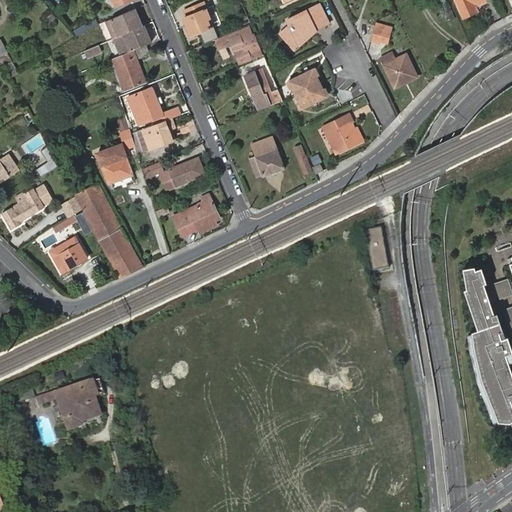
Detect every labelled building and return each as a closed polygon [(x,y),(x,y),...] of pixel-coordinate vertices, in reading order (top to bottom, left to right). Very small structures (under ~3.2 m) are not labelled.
[(456,0),(464,17),(478,11),(476,10),(479,5),(486,1),(485,0),(456,0)] [(184,19),(191,36),(210,28),(206,19),(209,18),(202,2),(183,10),(186,18),(184,19)] [(302,38),(308,35),(321,29),(330,25),(320,4),(286,20),(289,25),(280,34),(296,51),(305,43),(302,38)] [(144,26),(141,18),(138,19),(134,10),(128,12),(107,21),(114,38),(144,26)] [(372,40),(388,45),(393,26),(377,22),(372,40)] [(144,26),(114,38),(121,56),(147,45),(149,44),(145,34),(147,34),(144,26)] [(231,40),(240,64),(262,56),(259,50),(253,52),(248,38),(252,36),(248,28),(229,36),(228,34),(215,41),(219,50),(229,46),(227,41),(231,40)] [(84,50),(87,57),(102,51),(99,44),(84,50)] [(150,54),(147,45),(121,56),(113,59),(126,90),(145,82),(137,60),(150,54)] [(381,59),(395,89),(418,78),(407,56),(397,61),(393,53),(381,59)] [(292,88),(299,103),(302,109),(326,97),(322,91),(315,77),(313,71),(289,82),(292,88)] [(258,108),(282,99),(277,88),(269,91),(265,80),(258,82),(254,72),(245,76),(258,108)] [(153,119),(155,126),(173,119),(181,116),(178,108),(164,114),(153,88),(128,98),(139,125),(153,119)] [(335,153),(360,142),(347,114),(322,126),(335,153)] [(173,141),(169,131),(177,128),(173,119),(155,126),(143,130),(151,150),(173,141)] [(68,126),(65,120),(42,133),(45,139),(68,126)] [(132,135),(128,122),(120,124),(127,148),(135,145),(132,135)] [(135,145),(137,152),(146,149),(141,131),(132,135),(135,145)] [(255,158),(250,160),(256,177),(261,176),(262,178),(284,169),(272,138),(250,146),(255,158)] [(123,145),(98,153),(100,158),(125,149),(123,145)] [(294,150),(305,175),(311,172),(300,147),(294,150)] [(125,149),(100,158),(110,187),(112,188),(114,188),(115,186),(113,183),(130,177),(131,180),(133,181),(135,180),(136,179),(125,149)] [(0,183),(19,170),(8,154),(0,159),(0,183)] [(164,175),(170,189),(176,186),(177,187),(206,175),(199,159),(170,171),(171,172),(164,175)] [(312,167),(316,175),(323,171),(320,163),(312,167)] [(146,170),(149,177),(163,171),(160,164),(146,170)] [(122,278),(144,268),(99,183),(76,195),(122,278)] [(22,200),(9,209),(16,223),(44,207),(44,206),(50,202),(40,185),(34,188),(21,197),(22,200)] [(214,216),(218,214),(209,195),(201,198),(205,207),(191,214),(189,211),(173,218),(182,236),(197,228),(198,230),(217,221),(214,216)] [(157,212),(160,217),(168,213),(166,208),(157,212)] [(219,226),(217,221),(198,230),(200,234),(219,226)] [(381,227),(365,230),(372,271),(389,268),(381,227)] [(51,251),(63,272),(87,259),(75,238),(51,251)] [(475,267),(463,269),(467,289),(464,290),(478,330),(472,332),(472,333),(475,351),(482,380),(498,421),(499,422),(510,423),(511,422),(511,400),(511,399),(511,370),(510,363),(507,357),(510,356),(510,355),(511,354),(511,347),(508,337),(506,338),(502,339),(500,333),(504,331),(498,314),(495,315),(490,302),(494,300),(494,302),(506,298),(500,281),(489,285),(489,286),(486,287),(485,285),(487,284),(482,268),(476,270),(475,267)] [(511,292),(508,279),(500,281),(506,298),(511,295),(511,292)] [(511,306),(503,310),(505,315),(508,314),(508,312),(511,310),(511,306)] [(475,351),(471,352),(478,382),(482,380),(475,351)] [(478,382),(494,422),(498,421),(482,380),(478,382)] [(59,394),(70,428),(80,424),(81,427),(87,425),(85,417),(104,410),(93,382),(59,394)]
